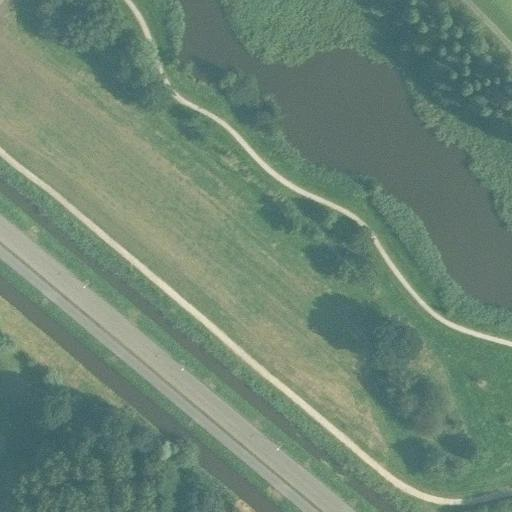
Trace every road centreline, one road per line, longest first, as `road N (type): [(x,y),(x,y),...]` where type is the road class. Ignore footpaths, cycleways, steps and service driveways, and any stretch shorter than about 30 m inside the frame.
road 1 (unknown): [(511,489),(462,503),(405,491),(0,152)]
road 2 (tertiary): [(335,511),(0,230)]
